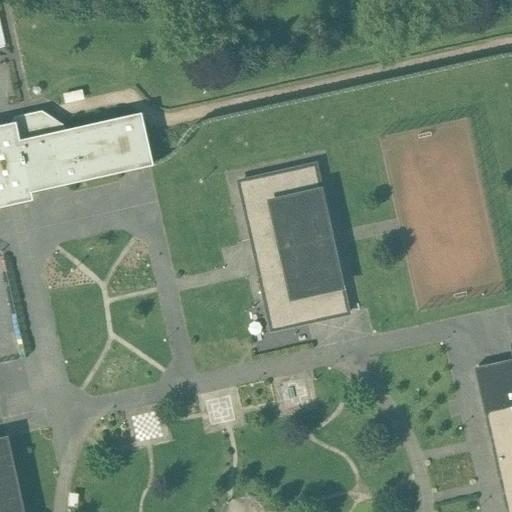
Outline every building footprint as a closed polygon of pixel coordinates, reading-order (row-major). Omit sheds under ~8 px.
[(59,125),(40,112),(15,117),(10,122),(26,190),(148,163),(138,114),(61,131),(59,125)] [(0,124),(0,204),(11,202),(27,198),(26,190),(10,122),(0,124)] [(315,166),(239,182),(272,330),(348,313),(315,166)] [(511,511),(511,362),(477,370),(508,511),(511,511)] [(22,511),(6,440),(0,441),(0,511),(22,511)]
